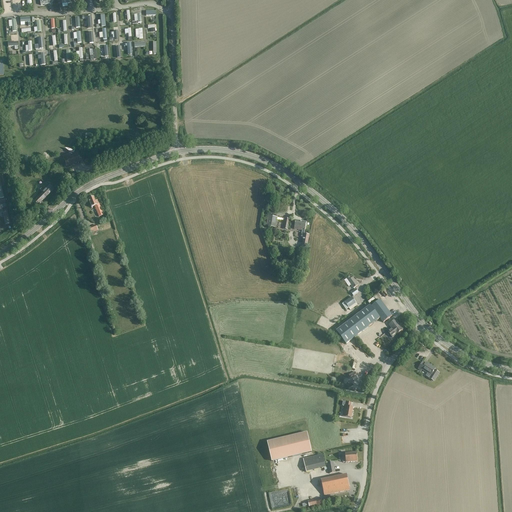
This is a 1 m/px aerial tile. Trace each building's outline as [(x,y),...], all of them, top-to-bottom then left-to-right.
[(77,155),(64,160),(66,167),(79,162),(77,155)] [(38,206),(53,190),(49,186),(48,187),(45,184),(39,190),(42,193),(33,202),(38,206)] [(98,212),(98,210),(96,205),(99,204),(97,200),(95,201),(93,197),(87,200),(91,208),(94,206),(96,211),(96,212),(98,212)] [(275,228),(277,217),(268,215),(266,226),(275,228)] [(295,220),(294,229),(302,230),(301,237),(303,237),(302,246),(307,247),(309,235),(304,234),(306,222),(295,220)] [(349,277),(344,281),(348,287),(351,285),(353,289),(358,285),(353,278),(351,279),(349,277)] [(357,305),(351,297),(344,302),(341,304),(345,310),(348,308),(350,310),(357,305)] [(380,300),(360,315),(359,314),(336,331),(346,344),(369,327),(368,326),(379,318),(383,323),(392,316),(380,300)] [(395,334),(402,329),(395,320),(389,325),(391,328),(387,331),(391,337),(395,334)] [(422,362),(418,369),(421,371),(422,369),(431,375),(435,369),(426,363),(425,364),(422,362)] [(351,403),(343,402),(342,406),(344,406),(342,417),(351,418),(353,407),(350,407),(351,403)] [(312,452),(307,433),(268,442),(273,462),(312,452)] [(357,462),(357,453),(345,454),(345,457),(343,457),(343,463),(346,462),(346,463),(357,462)] [(303,460),(306,472),(325,468),(322,455),(303,460)] [(329,474),(335,473),(333,461),(327,463),(329,474)] [(321,480),(324,496),(350,490),(347,475),(321,480)] [(322,504),(321,499),(315,500),(308,501),(309,507),(322,504)]
